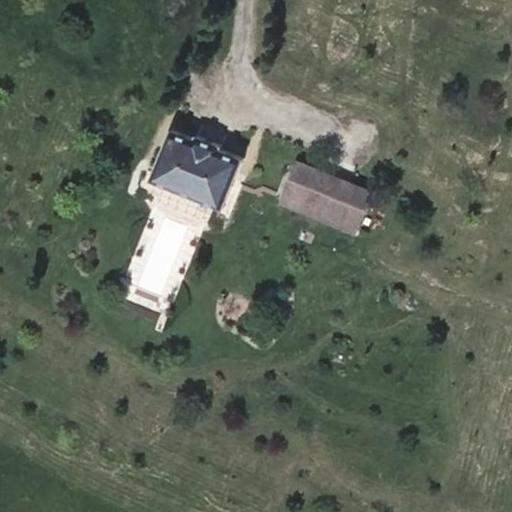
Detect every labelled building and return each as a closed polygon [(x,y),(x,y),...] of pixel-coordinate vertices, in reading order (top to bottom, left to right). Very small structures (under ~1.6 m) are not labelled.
[(176,134),(158,180),(163,183),(219,206),(223,208),(243,162),(219,152),(220,148),(203,141),(201,145),(176,134)] [(306,196),(318,167),(299,159),(287,188),(306,196)] [(374,190),(318,167),(306,196),(287,188),(281,205),(355,235),(374,190)] [(219,206),(163,183),(156,198),(212,222),(219,206)] [(141,241),(122,294),(160,308),(190,222),(161,212),(155,231),(151,230),(146,243),(141,241)]
